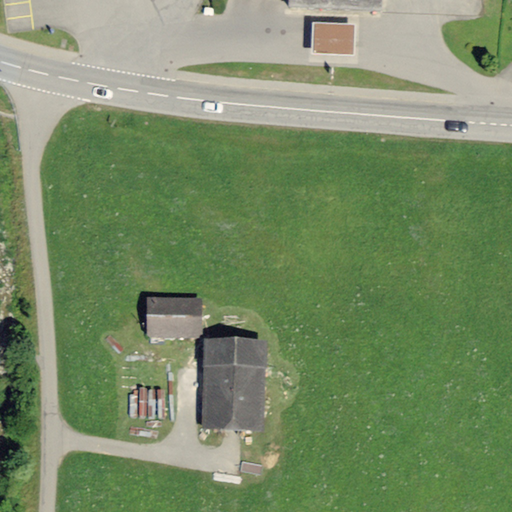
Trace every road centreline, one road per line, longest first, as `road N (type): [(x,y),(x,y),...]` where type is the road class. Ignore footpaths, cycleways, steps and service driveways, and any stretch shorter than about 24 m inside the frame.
road 1 (unclassified): [(43,73),(32,188),(48,372),(46,511)]
road 2 (secondary): [(142,92),(511,125)]
